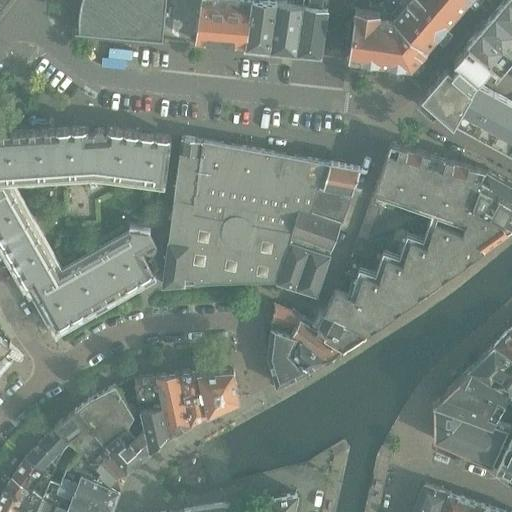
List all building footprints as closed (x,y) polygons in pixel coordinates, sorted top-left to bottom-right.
[(81,0),(80,3),(79,12),(79,21),(79,30),(78,29),(78,31),(164,39),(169,0),(81,0)] [(244,45),(250,0),(201,0),(196,41),(238,44),(238,45),(243,46),(243,45),(244,45)] [(269,0),(250,0),(244,45),(246,45),(246,46),(254,47),(254,46),(270,48),(276,1),(269,0)] [(276,1),(270,48),(288,49),(288,50),(293,51),(301,0),(291,0),(291,3),(276,1)] [(301,0),(293,51),(296,51),(296,50),(320,53),(328,0),(301,0)] [(328,0),(320,53),(347,56),(351,57),(359,7),(354,6),(354,0),(328,0)] [(359,7),(351,57),(412,65),(467,0),(378,0),(378,4),(370,3),(369,8),(359,7)] [(511,0),(504,0),(467,43),(500,72),(511,58),(511,0)] [(511,97),(477,78),(479,77),(460,61),(453,69),(449,66),(448,68),(446,67),(435,80),(417,100),(433,114),(439,108),(454,121),(454,120),(511,152),(511,97)] [(0,235),(29,286),(59,269),(5,176),(91,171),(105,171),(165,179),(166,179),(172,137),(172,135),(108,127),(107,132),(106,132),(106,131),(105,130),(105,129),(104,128),(103,127),(102,127),(101,126),(99,126),(98,127),(97,127),(96,128),(95,129),(95,130),(94,131),(94,132),(95,133),(89,133),(89,126),(0,131),(0,235)] [(182,135),(180,152),(202,154),(204,138),(182,135)] [(163,284),(194,281),(237,279),(278,279),(291,237),(293,233),(292,232),(302,205),(308,207),(316,185),(319,186),(320,182),(323,183),(330,161),(204,138),(202,154),(180,152),(165,267),(163,284)] [(511,224),(473,203),(487,169),(486,168),(392,142),(377,185),(469,219),(463,233),(435,223),(427,245),(412,240),(403,262),(388,256),(380,279),(364,273),(355,296),(336,289),(325,310),(368,330),(407,306),(454,271),(511,226),(511,224)] [(320,182),(319,186),(352,191),(360,167),(330,161),(323,183),(320,182)] [(473,203),(511,224),(511,182),(487,169),(473,203)] [(352,191),(319,186),(316,185),(308,207),(342,219),(352,191)] [(370,203),(353,252),(364,256),(381,207),(370,203)] [(308,207),(302,205),(292,232),(293,233),(291,237),(331,250),(332,247),(342,219),(308,207)] [(35,289),(57,328),(154,273),(142,250),(145,248),(147,249),(149,250),(151,250),(153,249),(155,248),(156,246),(157,244),(157,242),(150,229),(131,227),(131,228),(133,229),(133,233),(35,289)] [(331,250),(291,237),(278,279),(318,291),(331,250)] [(293,333),(300,336),(307,342),(324,359),(344,346),(321,330),(323,327),(318,322),(302,314),(278,303),(275,304),(273,320),(295,326),(293,333)] [(321,330),(344,346),(368,330),(325,310),(318,322),(323,327),(321,330)] [(295,326),(273,320),(272,327),(270,347),(269,356),(278,384),(308,369),(288,350),(300,336),(293,333),(295,326)] [(511,325),(496,341),(511,353),(511,325)] [(288,350),(308,369),(311,368),(324,359),(307,342),(300,336),(288,350)] [(0,374),(18,353),(0,337),(0,374)] [(470,366),(511,389),(511,390),(511,353),(496,341),(470,366)] [(497,417),(511,424),(511,422),(511,409),(503,405),(511,389),(470,366),(435,399),(494,423),(497,417)] [(198,371),(208,412),(210,411),(240,398),(234,369),(198,371)] [(208,412),(198,371),(178,372),(183,393),(191,421),(208,412)] [(157,374),(158,379),(161,394),(161,396),(183,393),(178,372),(157,374)] [(161,394),(158,379),(151,380),(151,376),(144,377),(144,380),(138,381),(138,386),(140,397),(152,396),(161,394)] [(105,445),(106,446),(123,432),(128,427),(138,413),(115,385),(97,394),(90,398),(76,409),(87,423),(105,445)] [(161,396),(169,434),(171,433),(191,421),(183,393),(161,396)] [(161,394),(152,396),(153,407),(143,410),(146,422),(150,450),(169,434),(161,396),(161,394)] [(491,465),(499,468),(511,438),(511,423),(511,424),(497,417),(494,423),(435,399),(434,399),(434,439),(491,465)] [(54,427),(67,438),(87,423),(76,409),(61,421),(56,425),(54,427)] [(106,446),(128,469),(150,450),(146,422),(134,431),(137,434),(129,440),(123,432),(106,446)] [(87,423),(67,438),(70,441),(83,452),(101,469),(98,478),(120,488),(128,469),(106,446),(105,445),(87,423)] [(26,457),(23,461),(43,469),(49,461),(54,465),(60,458),(56,455),(70,441),(67,438),(54,427),(26,457)] [(511,438),(499,468),(511,474),(511,438)] [(61,482),(112,507),(120,488),(98,478),(101,469),(83,452),(68,466),(61,482)] [(44,494),(51,477),(53,473),(43,469),(23,461),(13,478),(44,494)] [(42,497),(58,503),(76,511),(109,511),(112,507),(61,482),(51,477),(44,494),(42,497)] [(44,494),(13,478),(6,487),(22,495),(21,504),(36,511),(42,497),(44,494)] [(425,482),(414,511),(444,511),(445,510),(452,492),(425,482)] [(0,502),(19,509),(21,504),(22,495),(6,487),(0,498),(0,502)] [(265,511),(293,511),(298,493),(297,492),(269,497),(265,511)] [(445,510),(450,511),(484,511),(487,505),(485,504),(473,500),(452,492),(445,510)] [(243,509),(241,511),(265,511),(269,497),(265,497),(262,494),(261,493),(254,494),(252,500),(245,501),(243,509)] [(18,511),(19,509),(0,502),(0,511),(18,511)] [(76,511),(58,503),(53,511),(76,511)]
